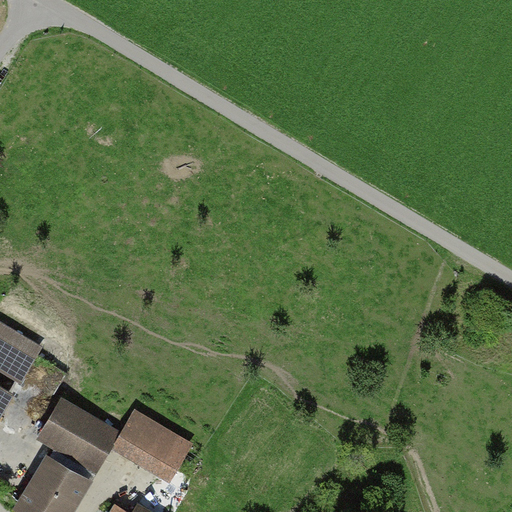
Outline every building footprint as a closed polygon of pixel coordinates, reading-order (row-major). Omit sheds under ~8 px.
[(48,348),(0,317),(0,363),(28,381),(48,348)] [(0,433),(21,401),(0,387),(0,433)] [(127,434),(69,402),(46,443),(104,475),(127,434)] [(180,483),(200,447),(145,417),(125,454),(180,483)] [(25,511),(80,511),(98,484),(53,455),(20,508),(25,511)]
